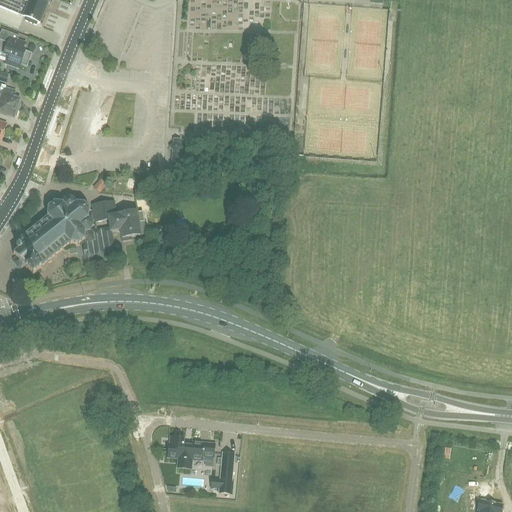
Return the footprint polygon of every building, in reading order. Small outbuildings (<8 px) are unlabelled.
[(25,20),(36,25),(39,26),(48,4),(40,1),(40,0),(0,0),(1,1),(0,3),(0,7),(26,18),(25,20)] [(1,31),(0,33),(0,48),(0,58),(7,61),(6,64),(14,67),(18,69),(20,65),(27,67),(30,58),(23,56),(25,51),(25,50),(22,49),(25,43),(17,40),(19,36),(1,30),(1,31)] [(8,77),(0,74),(0,82),(6,85),(8,77)] [(19,100),(14,98),(16,92),(5,89),(6,88),(0,85),(0,103),(18,110),(20,104),(20,103),(18,103),(19,100)] [(0,114),(14,118),(14,116),(16,117),(18,110),(0,103),(0,114)] [(182,138),(175,138),(174,143),(171,146),(174,150),(173,162),(181,163),(181,150),(185,147),(182,144),(182,138)] [(101,180),(94,188),(100,194),(107,186),(101,180)] [(17,258),(14,260),(16,262),(15,263),(19,269),(21,268),(22,270),(25,267),(26,269),(28,268),(34,276),(35,276),(38,277),(42,274),(42,270),(43,269),(42,268),(41,267),(63,250),(70,245),(78,245),(81,240),(82,243),(83,249),(84,257),(84,258),(88,260),(93,259),(94,258),(94,257),(98,259),(102,258),(104,256),(105,255),(106,255),(109,257),(114,256),(115,254),(113,238),(112,233),(117,232),(120,231),(122,243),(131,241),(131,240),(131,238),(140,236),(139,224),(144,223),(143,213),(138,214),(138,213),(137,213),(117,216),(116,217),(114,203),(92,206),(93,210),(90,211),(89,211),(84,205),(78,205),(77,204),(77,202),(71,198),(65,200),(62,205),(55,204),(49,210),(48,218),(18,242),(19,244),(17,245),(17,248),(18,251),(15,254),(17,258)] [(215,445),(202,444),(192,443),(192,447),(184,446),(184,444),(183,444),(183,439),(170,438),(170,445),(169,445),(167,459),(178,460),(177,469),(191,470),(192,461),(203,462),(213,463),(213,459),(214,459),(215,445)] [(220,481),(218,481),(217,490),(219,490),(219,495),(232,496),(232,495),(232,491),(233,491),(234,482),(232,482),(235,455),(223,454),(220,481)] [(358,464),(357,481),(368,482),(368,485),(369,485),(383,487),(384,476),(394,477),(397,477),(397,474),(400,475),(401,463),(398,463),(399,460),(390,459),(390,458),(387,458),(387,459),(383,458),(380,457),(380,458),(371,457),(370,465),(358,464)] [(476,511),(501,511),(503,506),(479,501),(476,511)] [(352,502),(352,511),(355,511),(362,511),(363,503),(352,502)]
